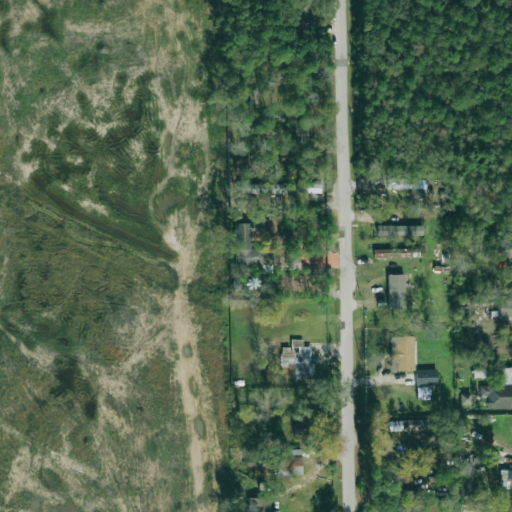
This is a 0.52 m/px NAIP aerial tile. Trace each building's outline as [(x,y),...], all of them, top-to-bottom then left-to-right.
[(312,29),(312,0),(289,0),(289,29),(312,29)] [(297,125),(297,148),(310,148),(310,126),(297,125)] [(389,188),(412,187),(413,197),(426,197),(426,179),(389,180),(389,188)] [(287,184),(242,184),(242,194),(287,194),(287,184)] [(270,242),(284,242),(283,219),(269,220),(270,242)] [(423,225),(377,225),(377,235),(423,235),(423,225)] [(511,258),(511,242),(490,242),(490,258),(511,258)] [(294,265),(294,248),(237,248),(237,265),(294,265)] [(404,274),(387,274),(388,309),(405,308),(404,274)] [(511,316),(511,300),(496,300),(496,316),(511,316)] [(413,336),(391,336),(391,370),(413,370),(413,336)] [(282,350),(282,376),(319,376),(319,339),(290,339),(290,350),(282,350)] [(430,386),(433,372),(418,369),(415,383),(430,386)] [(511,386),(482,386),(482,407),(511,407),(511,386)] [(388,431),(427,431),(426,420),(388,420),(388,431)] [(295,442),(310,442),(310,423),(295,423),(295,442)] [(476,449),(477,446),(461,443),(460,455),(495,461),(496,452),(476,449)] [(301,475),(301,456),(277,456),(277,475),(301,475)] [(506,501),(511,500),(511,472),(503,473),(506,501)] [(460,497),(468,497),(468,486),(461,486),(460,497)] [(273,511),(273,497),(250,498),(251,511),(273,511)]
